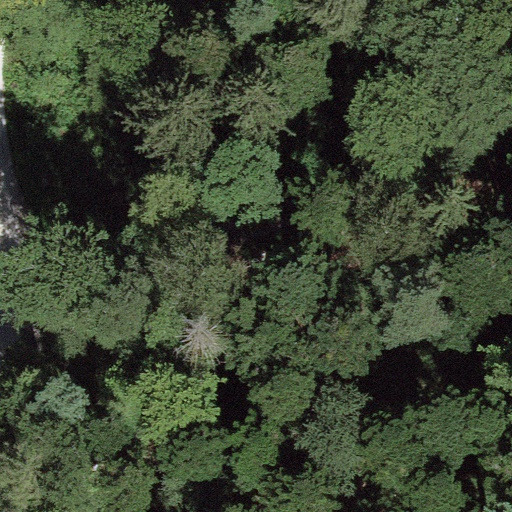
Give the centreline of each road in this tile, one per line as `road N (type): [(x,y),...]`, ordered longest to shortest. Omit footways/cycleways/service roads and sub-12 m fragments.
road 1 (track): [(2,301),(244,221),(511,114)]
road 2 (track): [(6,511),(0,244)]
